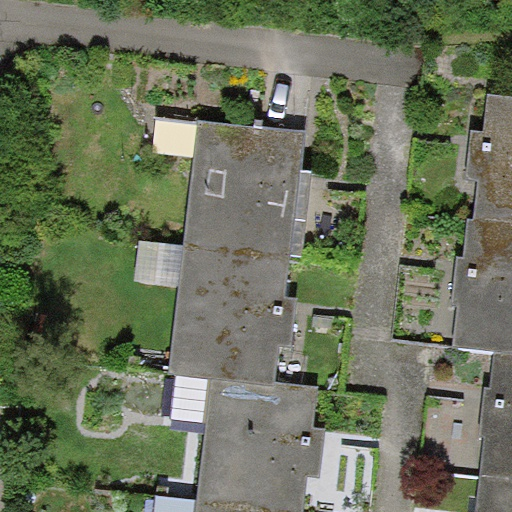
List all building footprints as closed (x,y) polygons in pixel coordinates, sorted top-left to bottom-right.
[(511,106),(484,103),(467,223),(511,228),(511,106)] [(192,128),(178,254),(277,265),(291,139),(192,128)] [(511,228),(467,223),(452,353),(489,357),(511,359),(511,228)] [(178,254),(162,380),(208,386),(263,393),(277,265),(178,254)] [(511,359),(489,357),(474,478),(511,482),(511,359)] [(208,386),(194,511),(206,511),(293,511),(306,396),(263,393),(208,386)] [(511,511),(511,482),(474,478),(470,511),(511,511)]
